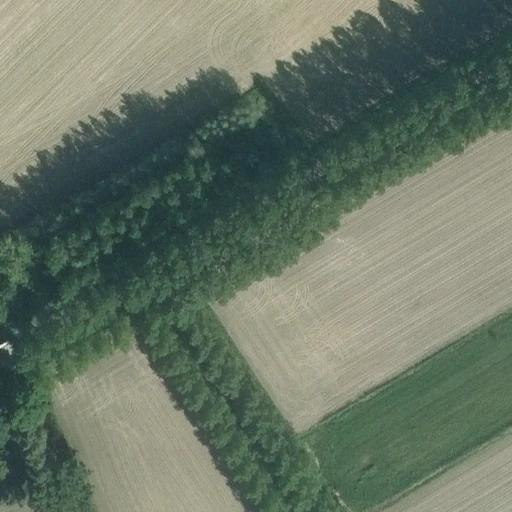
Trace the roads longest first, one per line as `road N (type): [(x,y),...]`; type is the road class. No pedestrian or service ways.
road 1 (unclassified): [(511,55),(158,269)]
road 2 (unclassified): [(311,511),(158,269)]
road 3 (unclassified): [(0,358),(158,269)]
